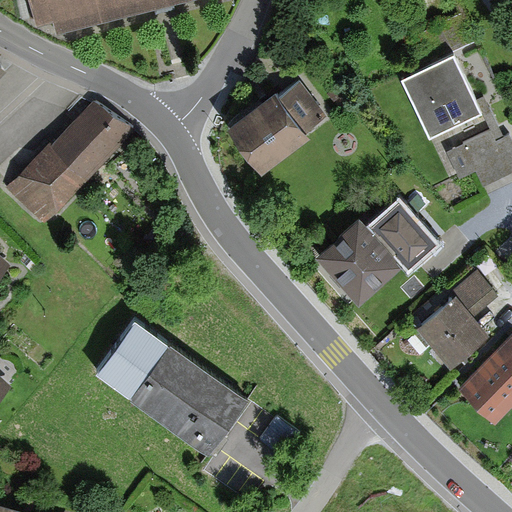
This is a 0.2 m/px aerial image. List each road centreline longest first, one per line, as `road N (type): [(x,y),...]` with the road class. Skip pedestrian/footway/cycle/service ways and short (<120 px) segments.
road 1 (tertiary): [(172,131),(233,238),(382,403)]
road 2 (tertiary): [(0,28),(100,77),(172,131)]
road 3 (residential): [(172,131),(212,84),(260,0)]
road 4 (tertiary): [(382,403),(494,511)]
road 5 (residential): [(299,511),(382,403)]
